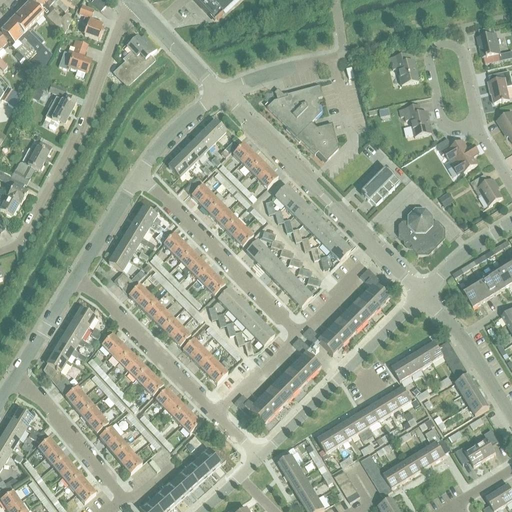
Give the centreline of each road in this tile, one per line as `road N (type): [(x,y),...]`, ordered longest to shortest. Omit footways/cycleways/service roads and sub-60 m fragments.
road 1 (residential): [(0,253),(24,235),(134,3)]
road 2 (residential): [(258,458),(421,295)]
road 3 (residential): [(298,335),(137,178)]
road 4 (residential): [(377,251),(219,94)]
road 5 (residential): [(215,413),(74,279)]
road 6 (residential): [(122,499),(14,378)]
road 7 (residential): [(511,417),(462,336),(421,295)]
road 8 (residential): [(475,127),(445,124),(437,110),(430,52),(459,49)]
road 9 (residential): [(219,94),(134,3)]
